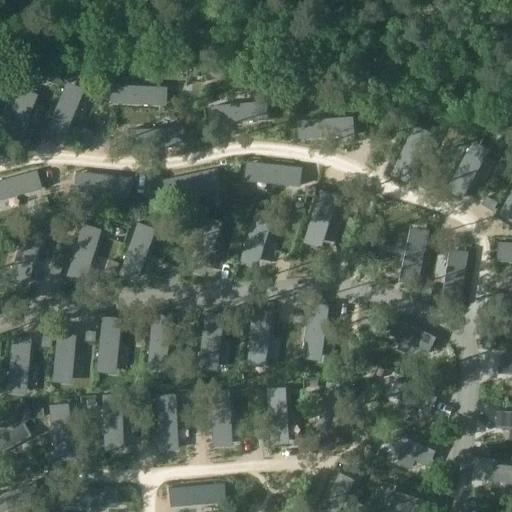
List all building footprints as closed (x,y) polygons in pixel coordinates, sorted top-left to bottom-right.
[(165,82),(109,89),(111,108),(167,101),(165,82)] [(63,144),(85,91),(67,84),(45,136),(63,144)] [(0,141),(17,149),(39,96),(21,89),(0,139),(0,141)] [(267,101),(210,108),(213,128),(269,121),(267,101)] [(350,115),(293,122),(296,142),(352,135),(350,115)] [(184,123),(128,130),(131,150),(187,143),(184,123)] [(418,127),(390,177),(408,186),(435,136),(418,127)] [(474,142),(446,192),(464,201),(491,151),(474,142)] [(307,163),(251,156),(249,176),(305,182),(307,163)] [(224,169),(167,175),(170,195),(226,188),(224,169)] [(134,174),(77,170),(76,189),(132,194),(134,174)] [(43,172),(0,176),(0,196),(46,191),(43,172)] [(325,247),(341,192),(322,187),(306,241),(325,247)] [(511,195),(498,220),(511,226),(511,195)] [(263,264),(279,209),(260,204),(244,258),(263,264)] [(207,272),(224,217),(204,212),(189,266),(207,272)] [(142,279),(158,224),(139,219),(123,273),(142,279)] [(88,280),(104,225),(85,220),(69,274),(88,280)] [(414,222),(403,278),(423,282),(433,226),(414,222)] [(30,285),(46,230),(27,224),(11,279),(30,285)] [(511,239),(499,240),(499,260),(511,259),(511,239)] [(454,244),(445,301),(465,303),(473,248),(454,244)] [(326,357),(331,300),(311,299),(307,355),(326,357)] [(271,363),(276,307),(256,305),(252,362),(271,363)] [(221,367),(226,310),(206,309),(201,366),(221,367)] [(155,312),(151,369),(171,371),(175,314),(155,312)] [(118,373),(123,316),(103,315),(99,371),(118,373)] [(390,317),(383,333),(423,351),(431,334),(390,317)] [(73,382),(78,325),(58,323),(54,380),(73,382)] [(28,394),(32,337),(12,335),(8,392),(28,394)] [(511,357),(501,357),(500,374),(511,374),(511,357)] [(353,378),(335,375),(325,421),(344,425),(353,378)] [(400,376),(393,392),(433,409),(440,393),(400,376)] [(293,440),(288,383),(269,385),(274,442),(293,440)] [(235,442),(230,385),(211,387),(216,443),(235,442)] [(182,446),(177,389),(157,391),(162,448),(182,446)] [(126,446),(119,390),(99,392),(107,448),(126,446)] [(77,451),(66,395),(46,399),(58,455),(77,451)] [(511,410),(499,410),(498,427),(511,428),(511,410)] [(24,414),(0,427),(0,450),(33,432),(24,414)] [(397,429),(390,446),(430,463),(437,447),(397,429)] [(511,461),(497,461),(496,479),(511,479),(511,461)] [(362,473),(347,466),(328,504),(343,511),(362,473)] [(225,477),(169,489),(173,508),(229,497),(225,477)] [(38,480),(0,489),(0,509),(43,499),(38,480)] [(120,489),(63,484),(61,504),(118,508),(120,489)] [(399,488),(392,504),(410,511),(436,511),(439,505),(399,488)]
